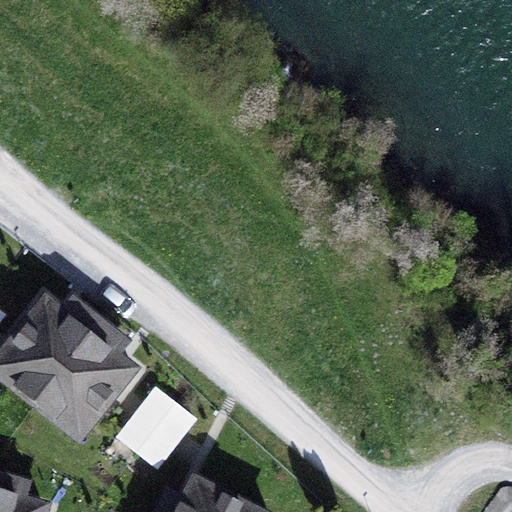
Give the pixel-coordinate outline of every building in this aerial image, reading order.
[(0,376),(37,406),(100,327),(74,306),(64,318),(47,304),(0,363),(0,376)] [(117,360),(127,348),(100,327),(37,406),(80,440),(134,373),(117,360)] [(126,431),(168,464),(209,413),(167,380),(126,431)] [(22,505),(27,491),(0,482),(0,511),(45,511),(22,505)] [(248,511),(196,485),(185,506),(172,500),(169,506),(165,511),(248,511)]
